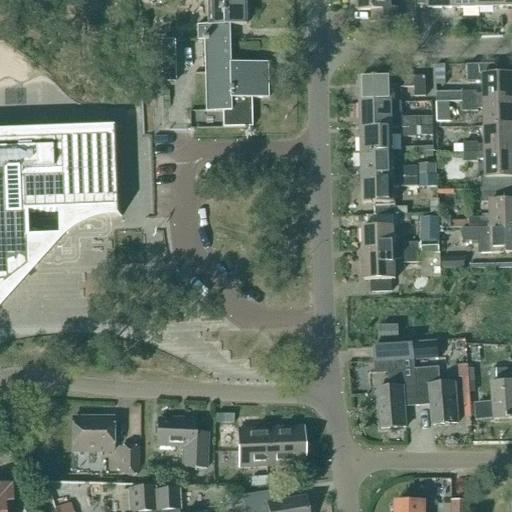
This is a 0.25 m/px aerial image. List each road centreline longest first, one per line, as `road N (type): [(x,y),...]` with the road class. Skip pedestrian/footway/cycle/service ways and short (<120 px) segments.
road 1 (residential): [(329,394),(312,148),(317,52)]
road 2 (residential): [(0,380),(329,394)]
road 3 (residential): [(511,47),(317,52)]
road 4 (residential): [(511,463),(342,469)]
